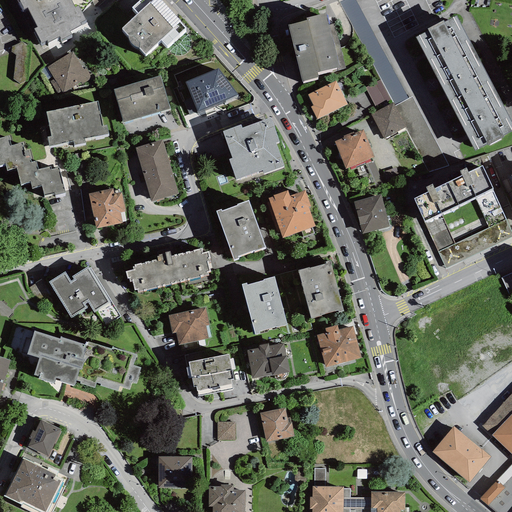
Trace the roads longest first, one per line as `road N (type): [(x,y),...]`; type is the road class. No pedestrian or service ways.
road 1 (residential): [(86,253),(181,405),(337,379),(393,403)]
road 2 (residential): [(279,101),(189,131),(176,147),(187,211),(180,226),(86,253)]
road 3 (secondary): [(373,318),(335,202),(279,101)]
road 4 (residential): [(154,511),(65,407),(25,404),(0,443)]
road 5 (residential): [(373,318),(511,254)]
road 6 (secondary): [(471,511),(417,458),(393,403)]
road 7 (secondary): [(279,101),(191,0)]
